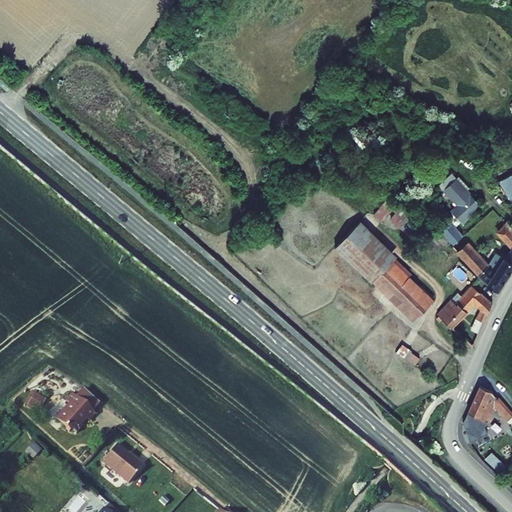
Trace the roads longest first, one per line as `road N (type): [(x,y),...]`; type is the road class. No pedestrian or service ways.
road 1 (primary): [(0,111),(466,511)]
road 2 (residential): [(511,288),(449,431),(457,453),(511,505)]
